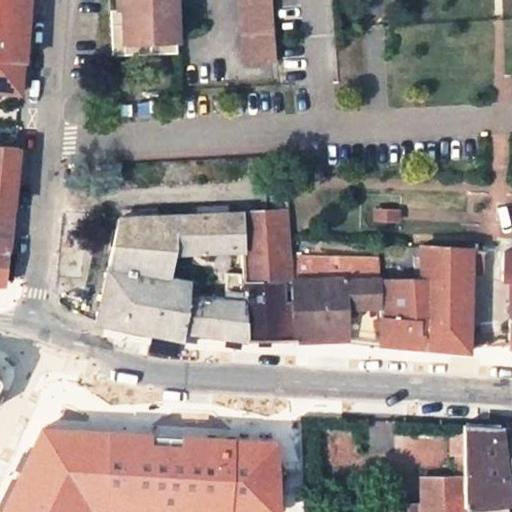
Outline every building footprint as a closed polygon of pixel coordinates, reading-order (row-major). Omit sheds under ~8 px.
[(0,0),(0,96),(20,99),(28,0),(27,0),(0,0)] [(173,52),(173,40),(122,42),(120,0),(108,0),(111,55),(173,52)] [(120,0),(122,42),(173,40),(171,0),(120,0)] [(241,0),(246,60),(277,58),(272,0),(241,0)] [(19,147),(0,145),(0,206),(12,207),(13,197),(18,154),(19,147)] [(0,282),(5,283),(8,247),(12,207),(0,206),(0,282)] [(399,207),(363,206),(361,229),(398,231),(399,207)] [(191,281),(187,281),(169,277),(169,270),(169,252),(169,242),(195,240),(195,250),(239,248),(241,280),(292,278),(294,278),(292,254),(288,209),(120,219),(97,321),(123,326),(171,335),(184,338),(186,329),(197,331),(231,335),(246,336),(243,302),(223,300),(223,298),(202,296),(201,299),(190,298),(191,281)] [(169,252),(195,250),(195,240),(169,242),(169,252)] [(421,274),(379,277),(381,313),(378,344),(383,345),(400,345),(467,348),(469,276),(469,271),(482,271),(483,250),(422,245),(422,270),(421,274)] [(511,280),(511,251),(503,251),(503,280),(511,280)] [(292,254),(294,278),(343,276),(343,280),(379,277),(377,252),(292,254)] [(188,273),(169,270),(169,277),(187,281),(188,273)] [(292,278),(297,337),(347,338),(356,340),(378,344),(381,313),(379,277),(343,280),(343,276),(294,278),(292,278)] [(243,302),(246,336),(297,337),(292,278),(241,280),(243,302)] [(84,511),(87,507),(166,511),(274,511),(273,443),(234,441),(112,433),(43,429),(4,511),(84,511)] [(464,511),(464,505),(463,433),(450,433),(450,454),(455,454),(456,478),(422,478),(422,500),(392,500),(391,511),(464,511)]
